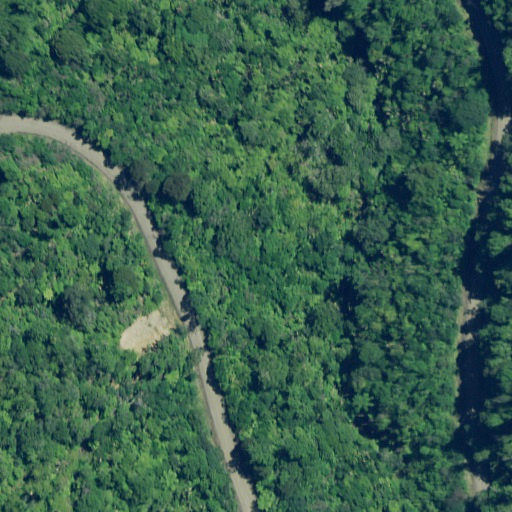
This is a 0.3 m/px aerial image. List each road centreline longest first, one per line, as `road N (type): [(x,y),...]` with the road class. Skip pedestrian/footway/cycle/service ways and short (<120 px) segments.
road 1 (tertiary): [(469,0),(509,96),(479,416),(482,511)]
road 2 (tertiary): [(253,511),(188,305),(122,176),(65,131),(0,122)]
